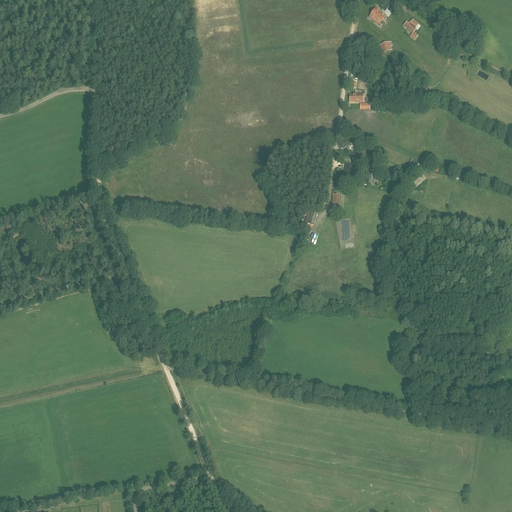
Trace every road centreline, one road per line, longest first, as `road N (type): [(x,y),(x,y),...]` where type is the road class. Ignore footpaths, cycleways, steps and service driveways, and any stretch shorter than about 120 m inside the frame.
road 1 (unclassified): [(100,0),(100,204),(226,511)]
road 2 (track): [(168,372),(511,430)]
road 3 (track): [(359,0),(338,149)]
